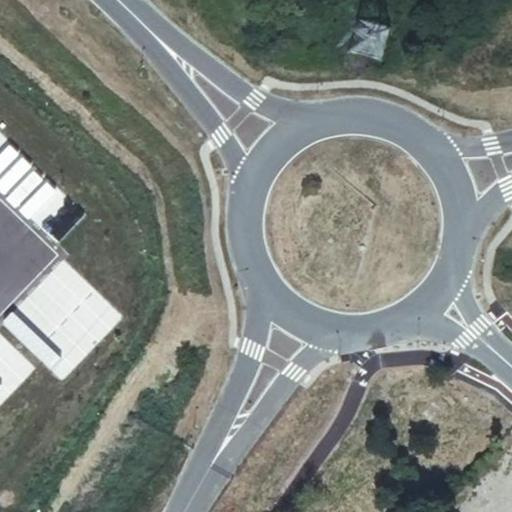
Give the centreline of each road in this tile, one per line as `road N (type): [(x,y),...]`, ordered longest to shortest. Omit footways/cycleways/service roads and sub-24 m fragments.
road 1 (unclassified): [(308,316),(274,359),(192,511)]
road 2 (unclassified): [(276,147),(115,0)]
road 3 (unclassified): [(449,178),(418,137),(388,121),(317,122),(276,147)]
road 4 (unclassified): [(276,147),(250,201),(249,237),(280,297),(308,316)]
road 5 (unclassified): [(308,316),(341,326),(376,324),(434,290)]
